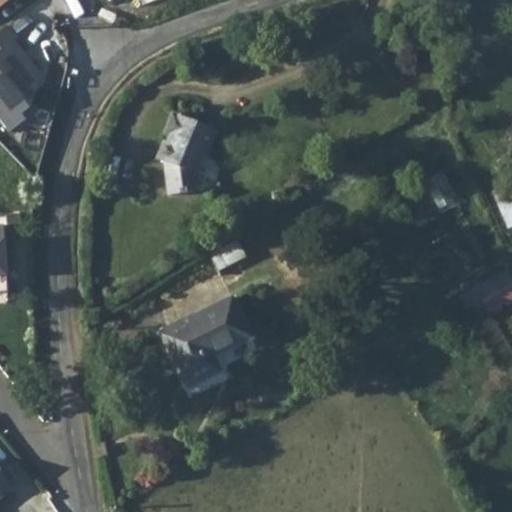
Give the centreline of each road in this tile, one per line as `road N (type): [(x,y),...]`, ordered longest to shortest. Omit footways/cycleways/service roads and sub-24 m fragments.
road 1 (residential): [(84,499),(64,359),(63,224),(79,136),(109,72)]
road 2 (residential): [(109,72),(161,42),(276,0)]
road 3 (residential): [(84,499),(0,402)]
